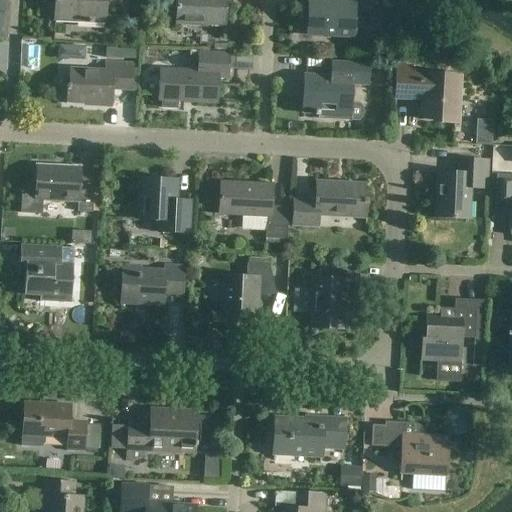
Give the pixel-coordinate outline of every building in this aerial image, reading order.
[(54,0),(53,32),(55,32),(55,21),(88,22),(88,23),(93,24),(93,22),(103,23),(103,35),(104,35),(105,0),(54,0)] [(176,0),(175,25),(224,27),(223,38),(225,38),(226,0),(176,0)] [(371,12),(371,0),(337,0),(337,2),(307,0),(305,36),(353,38),(355,12),(371,12)] [(161,101),(160,109),(176,110),(177,102),(216,104),(218,79),(228,79),(229,55),(198,53),(197,72),(159,70),(158,101),(161,101)] [(132,93),(134,64),(104,62),(104,71),(70,70),(70,67),(69,67),(68,85),(66,85),(65,105),(67,105),(67,103),(91,104),(91,106),(110,107),(110,109),(112,109),(113,92),(132,93)] [(359,105),(350,104),(351,85),(367,85),(368,65),(331,63),(330,77),(303,75),(301,114),(304,114),(304,111),(314,112),(314,116),(318,117),(318,120),(336,120),(336,114),(349,115),(348,121),(358,122),(361,119),(363,113),(362,108),(359,105)] [(458,124),(461,76),(411,73),(411,69),(412,69),(412,67),(396,66),(394,106),(395,106),(396,99),(410,100),(410,96),(423,97),(421,117),(447,119),(447,124),(458,124)] [(486,189),(488,161),(459,159),(458,173),(429,172),(429,173),(437,174),(434,217),(426,216),(426,218),(454,220),(455,218),(469,219),(470,188),(486,189)] [(36,165),(35,193),(22,193),(20,214),(41,215),(42,202),(78,204),(77,212),(92,213),(94,178),(80,178),(80,167),(36,165)] [(511,175),(500,175),(499,210),(511,211),(509,236),(511,236),(511,175)] [(188,234),(190,197),(189,197),(188,202),(175,201),(176,181),(135,178),(135,180),(142,180),(140,218),(133,218),(133,220),(159,221),(158,233),(188,234)] [(366,229),(368,199),(364,199),(365,185),(315,182),(315,201),(293,200),(291,226),(318,227),(319,216),(365,218),(364,229),(366,229)] [(287,240),(289,207),(271,207),(272,186),(220,183),(218,215),(266,217),(265,239),(287,240)] [(71,303),(73,266),(60,266),(61,250),(62,250),(62,248),(21,246),(19,271),(25,272),(24,296),(40,297),(39,303),(48,303),(48,300),(70,302),(70,303),(71,303)] [(256,322),(259,278),(273,279),(269,266),(270,266),(270,264),(247,263),(246,276),(213,274),(213,276),(223,277),(221,320),(256,322)] [(182,303),(184,267),(163,266),(163,271),(122,270),(120,310),(122,310),(122,304),(163,306),(163,296),(181,297),(181,303),(182,303)] [(358,296),(359,269),(331,267),(330,279),(312,279),(310,328),(344,330),(346,295),(358,296)] [(484,339),(485,310),(454,309),(453,321),(439,320),(440,314),(426,313),(424,342),(422,342),(422,338),(421,338),(420,360),(459,362),(459,366),(460,366),(462,338),(484,339)] [(511,311),(500,311),(500,313),(511,313),(510,332),(507,332),(507,336),(509,336),(508,350),(511,349),(511,311)] [(23,447),(23,446),(40,447),(43,443),(44,436),(67,438),(66,450),(84,451),(85,422),(69,422),(70,405),(23,403),(21,447),(23,447)] [(197,448),(197,442),(195,442),(197,412),(176,411),(172,417),(151,416),(151,426),(128,425),(126,461),(128,461),(128,459),(141,460),(141,462),(142,462),(143,451),(193,454),(192,465),(194,465),(195,448),(197,448)] [(342,455),(344,416),(343,416),(342,420),(316,418),(316,421),(275,419),(272,461),(274,461),(274,455),(319,458),(319,464),(320,464),(321,449),(341,450),(341,455),(342,455)] [(370,447),(382,448),(401,449),(399,482),(401,482),(401,474),(444,477),(443,485),(445,485),(448,438),(416,435),(416,424),(384,422),(383,426),(371,425),(370,447)] [(80,511),(81,498),(73,497),(74,484),(44,482),(42,511),(80,511)] [(194,511),(195,507),(161,505),(161,502),(146,501),(146,506),(142,505),(143,487),(147,488),(147,486),(121,485),(119,511),(194,511)] [(278,511),(313,511),(315,511),(322,511),(324,494),(296,493),(295,509),(279,508),(278,511)]
